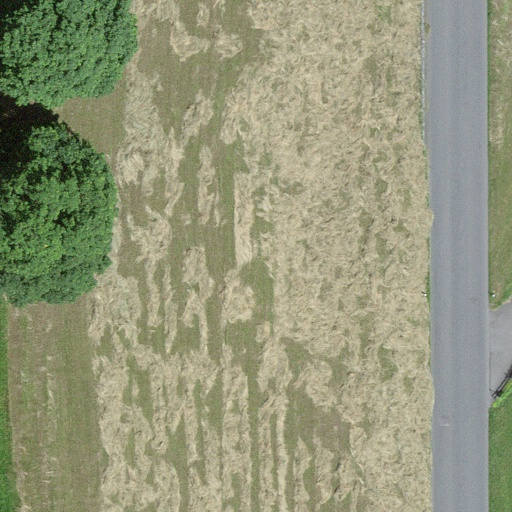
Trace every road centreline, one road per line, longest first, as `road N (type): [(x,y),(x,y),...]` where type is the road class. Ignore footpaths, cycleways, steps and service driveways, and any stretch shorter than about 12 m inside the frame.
road 1 (tertiary): [(458,0),(463,391)]
road 2 (tertiary): [(463,391),(463,511)]
